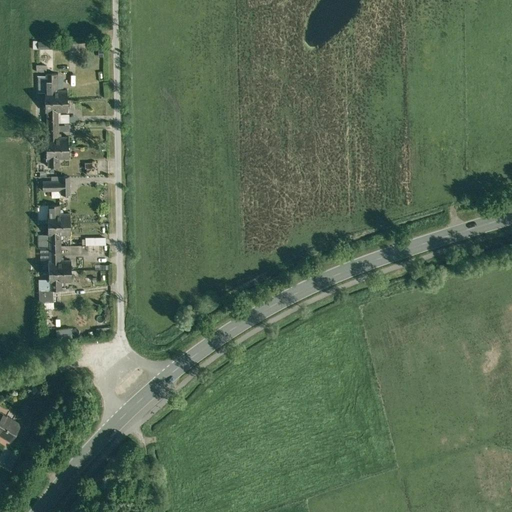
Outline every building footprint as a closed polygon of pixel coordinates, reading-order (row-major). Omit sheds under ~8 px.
[(56,71),(48,72),(48,89),(45,89),(46,110),(49,110),(49,135),(47,135),(47,156),(49,156),(49,166),(59,165),(59,156),(68,156),(67,134),(58,135),(58,109),(68,109),(67,88),(57,88),(56,71)] [(96,163),(84,162),(83,171),(95,172),(96,163)] [(62,189),(62,195),(69,195),(68,175),(62,176),(62,180),(43,180),(43,190),(62,189)] [(59,203),(50,203),(50,214),(48,214),(48,234),(51,234),(52,259),(49,260),(49,281),(51,281),(51,290),(62,290),(62,281),(70,280),(70,259),(61,259),(60,234),(70,234),(70,213),(59,213),(59,203)] [(82,237),(82,244),(102,245),(102,237),(82,237)] [(53,343),(59,343),(59,340),(70,340),(70,327),(52,328),(53,343)] [(0,437),(7,442),(16,428),(0,418),(0,437)]
